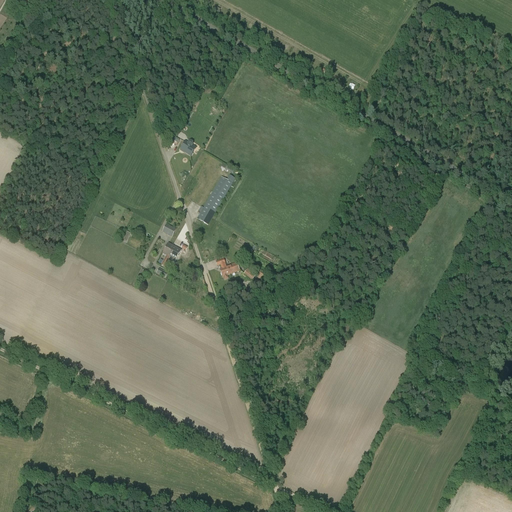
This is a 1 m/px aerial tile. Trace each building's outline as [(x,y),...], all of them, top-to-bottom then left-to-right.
[(184,142),(179,150),(191,157),(195,149),(191,146),(192,145),(192,142),(190,141),(188,142),(187,144),(184,142)] [(208,226),(235,180),(229,176),(227,181),(221,178),(197,220),(208,226)] [(172,238),(177,230),(167,224),(162,233),(172,238)] [(126,243),(130,233),(126,232),(122,241),(126,243)] [(165,268),(170,259),(176,262),(182,251),(168,244),(162,254),(166,256),(161,266),(165,268)] [(220,265),(222,270),(220,270),(223,278),(224,281),(228,279),(227,276),(230,275),(229,271),(231,271),(230,267),(226,268),(225,264),(224,260),(216,263),(217,266),(220,265)] [(232,266),(230,267),(231,271),(229,271),(230,275),(239,272),(237,264),(232,265),(232,266)] [(165,279),(168,274),(159,269),(156,274),(165,279)] [(248,269),(244,274),(252,281),(256,276),(248,269)] [(350,328),(346,325),(342,333),(346,336),(350,328)]
